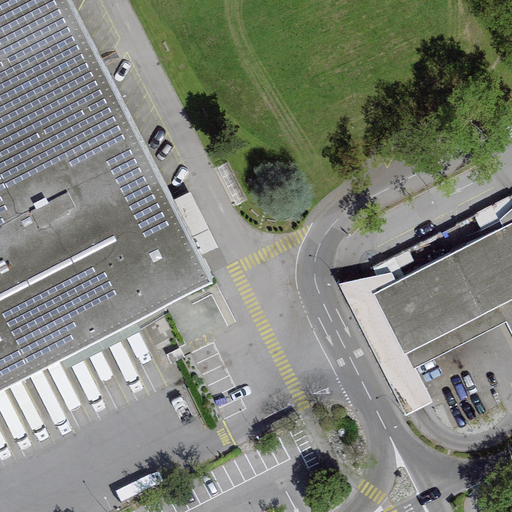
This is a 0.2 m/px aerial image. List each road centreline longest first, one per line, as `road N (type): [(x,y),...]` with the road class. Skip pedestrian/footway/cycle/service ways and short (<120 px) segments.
road 1 (unclassified): [(511,123),(360,199),(330,222),(315,247),(322,305),(372,405),(405,445)]
road 2 (unknown): [(114,0),(235,237),(259,254),(314,260)]
road 3 (unclassified): [(405,445),(433,496),(494,466)]
